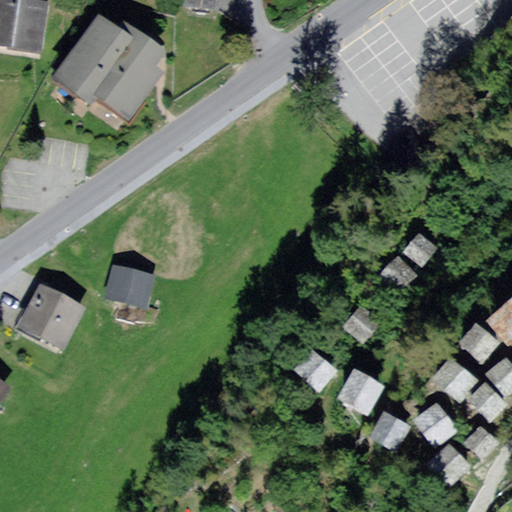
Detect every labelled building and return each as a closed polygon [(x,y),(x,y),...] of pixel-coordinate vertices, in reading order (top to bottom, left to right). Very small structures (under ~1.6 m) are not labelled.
[(187,0),(187,10),(221,12),(221,0),(187,0)] [(0,54),(39,61),(48,10),(0,1),(0,54)] [(54,82),(120,131),(163,74),(97,25),(54,82)] [(418,234),(403,253),(422,267),(437,248),(418,234)] [(397,258),(379,276),(397,294),(415,276),(397,258)] [(146,312),(152,282),(115,275),(109,305),(146,312)] [(62,353),(82,315),(41,294),(21,332),(62,353)] [(511,299),(486,321),(508,346),(511,341),(511,299)] [(361,303),(342,328),(363,344),(382,318),(361,303)] [(458,345),(482,364),(500,343),(475,324),(458,345)] [(318,391),(337,370),(312,347),(293,369),(318,391)] [(450,357),(431,379),(460,403),(479,380),(450,357)] [(511,364),(505,357),(485,373),(505,398),(511,392),(511,364)] [(338,398),(368,415),(385,386),(354,369),(338,398)] [(508,404),(486,383),(467,403),(489,424),(508,404)] [(433,448),(458,429),(437,402),(412,420),(433,448)] [(411,427),(384,412),(370,438),(397,452),(411,427)] [(500,445),(480,425),(463,443),(483,463),(500,445)] [(471,468),(449,444),(427,465),(449,489),(471,468)]
